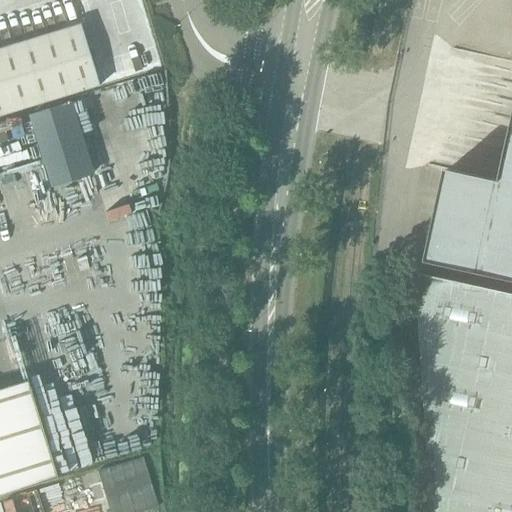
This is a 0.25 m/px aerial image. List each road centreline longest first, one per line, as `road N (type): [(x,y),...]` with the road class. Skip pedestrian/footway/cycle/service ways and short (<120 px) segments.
road 1 (secondary): [(267,430),(306,88)]
road 2 (secondary): [(276,96),(257,320),(267,430)]
road 3 (unclassified): [(183,2),(200,64),(276,96)]
